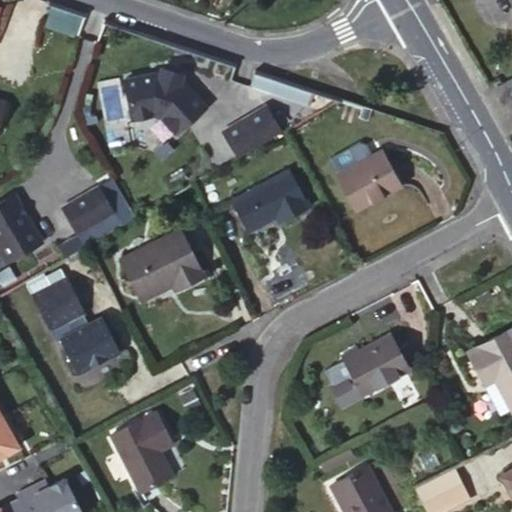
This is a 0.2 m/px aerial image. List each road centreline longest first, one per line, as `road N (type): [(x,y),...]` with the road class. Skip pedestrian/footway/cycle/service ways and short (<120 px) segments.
road 1 (residential): [(511,207),(295,315),(274,336),(259,368),(243,511)]
road 2 (residential): [(96,0),(283,50),(402,1)]
road 3 (residential): [(511,193),(402,1)]
